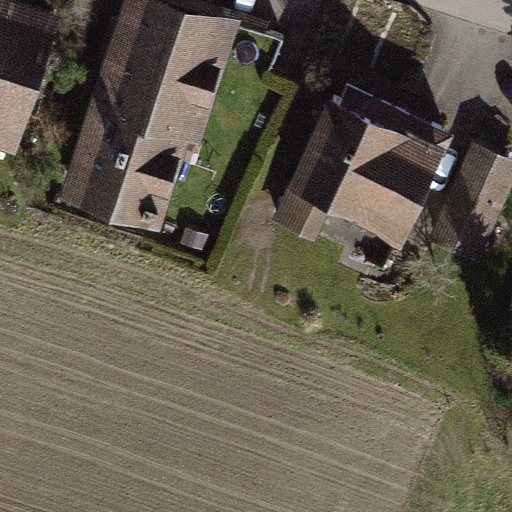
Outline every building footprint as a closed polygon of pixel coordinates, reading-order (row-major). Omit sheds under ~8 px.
[(0,0),(0,143),(15,148),(62,6),(42,0),(0,0)] [(118,0),(57,190),(160,223),(189,132),(199,136),(240,8),(215,0),(118,0)] [(332,203),(400,235),(442,146),(445,147),(455,127),(349,77),(342,93),(329,87),(285,182),(289,184),(332,203)] [(430,237),(480,259),(511,186),(511,154),(474,137),(430,237)] [(332,203),(289,184),(273,218),(316,238),(332,203)]
